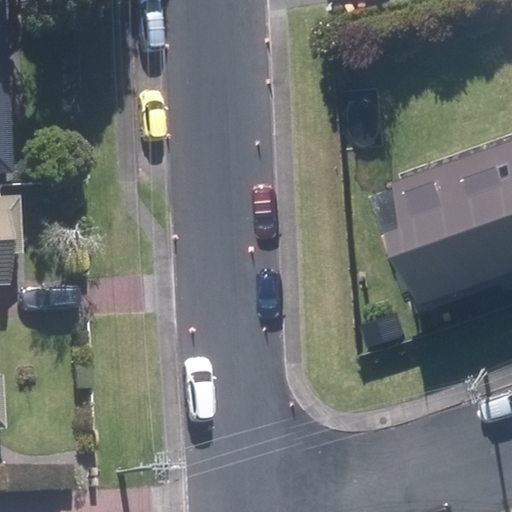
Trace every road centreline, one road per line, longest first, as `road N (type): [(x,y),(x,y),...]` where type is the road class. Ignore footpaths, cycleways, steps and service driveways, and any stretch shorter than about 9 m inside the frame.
road 1 (residential): [(217,0),(244,511)]
road 2 (residential): [(336,511),(511,446)]
